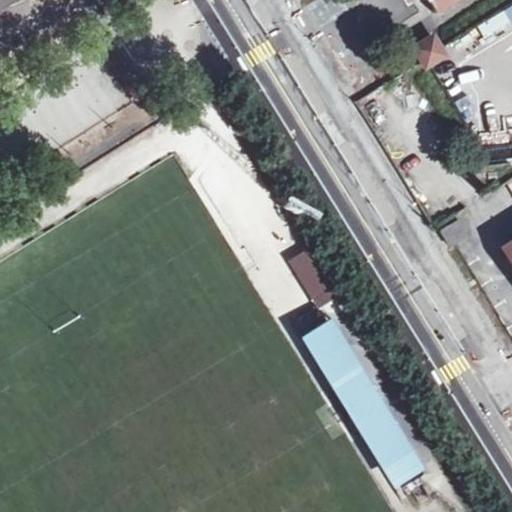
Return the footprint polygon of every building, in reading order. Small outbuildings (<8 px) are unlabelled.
[(484,40),(511,22),(511,6),(477,28),(484,40)] [(441,59),(428,38),(409,49),(422,70),(441,59)] [(218,95),(211,99),(216,109),(223,104),(218,95)] [(253,126),(237,101),(225,108),(241,133),(253,126)] [(468,237),(458,220),(440,232),(449,249),(468,237)] [(511,243),(500,251),(511,270),(511,243)] [(363,310),(328,251),(311,262),(346,320),(363,310)] [(423,471),(330,319),(299,339),(392,491),(423,471)]
